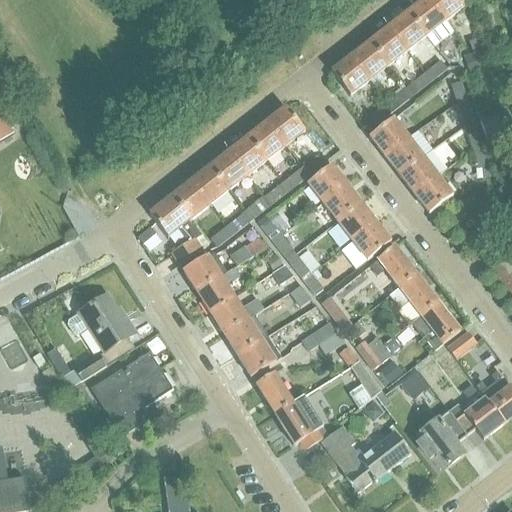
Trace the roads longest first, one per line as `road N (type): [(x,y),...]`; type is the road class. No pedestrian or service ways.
road 1 (residential): [(511,357),(302,80)]
road 2 (residential): [(292,511),(111,232)]
road 3 (residential): [(111,232),(302,80)]
road 4 (residential): [(0,295),(111,232)]
